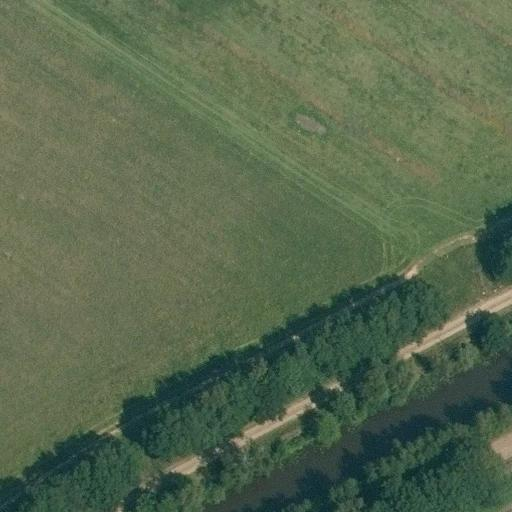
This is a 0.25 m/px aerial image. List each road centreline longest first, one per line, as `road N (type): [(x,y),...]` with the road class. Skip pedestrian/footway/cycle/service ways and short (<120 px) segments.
road 1 (track): [(511,302),(120,511)]
road 2 (track): [(391,511),(511,446)]
